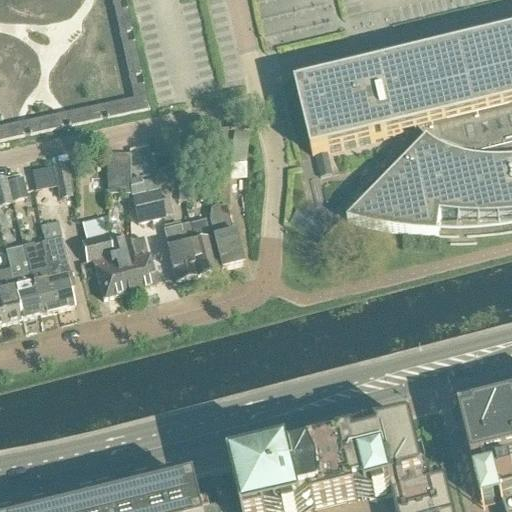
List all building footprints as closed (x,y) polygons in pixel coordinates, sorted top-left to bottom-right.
[(297,28),(340,20),(336,0),(256,0),(262,27),(275,25),(274,23),(295,19),(297,28)] [(127,13),(117,15),(120,26),(129,24),(127,13)] [(129,24),(120,26),(122,38),(132,36),(129,24)] [(387,72),(296,93),(313,162),(403,140),(419,136),(419,137),(425,144),(428,146),(348,227),(358,230),(369,232),(379,234),(390,236),(400,238),(413,239),(421,240),(430,241),(438,241),(438,240),(441,223),(451,224),(461,225),(471,225),(480,226),(490,226),(500,225),(510,225),(511,224),(511,29),(507,31),(499,33),(492,36),(485,38),(478,41),(472,44),(465,48),(459,52),(452,56),(387,72)] [(134,45),(124,48),(126,59),(136,57),(134,45)] [(136,57),(126,59),(129,70),(139,68),(136,57)] [(139,68),(129,70),(131,81),(141,79),(139,68)] [(143,88),(133,91),(136,102),(146,100),(143,88)] [(146,100),(136,102),(139,116),(149,114),(146,100)] [(137,106),(126,109),(128,119),(139,116),(137,106)] [(126,109),(115,111),(117,121),(128,119),(126,109)] [(115,111),(104,113),(106,123),(117,121),(115,111)] [(99,114),(88,117),(90,127),(101,124),(99,114)] [(88,117),(77,119),(79,129),(90,127),(88,117)] [(66,121),(68,131),(79,129),(77,119),(66,121)] [(60,123),(49,125),(51,135),(62,133),(60,123)] [(51,135),(49,125),(38,127),(40,137),(51,135)] [(38,127),(27,130),(29,140),(40,137),(38,127)] [(11,133),(13,143),(24,141),(22,131),(11,133)] [(11,133),(0,135),(0,137),(2,145),(13,143),(11,133)] [(229,165),(245,168),(249,138),(233,136),(229,165)] [(217,138),(215,147),(224,148),(226,140),(217,138)] [(196,152),(187,142),(176,152),(185,162),(196,152)] [(129,159),(105,159),(105,199),(129,199),(129,159)] [(328,160),(316,162),(318,170),(330,167),(328,160)] [(53,172),(59,203),(71,200),(65,170),(53,172)] [(0,184),(0,210),(11,207),(5,183),(0,184)] [(7,186),(12,206),(27,203),(22,183),(7,186)] [(142,186),(144,198),(151,225),(165,222),(155,183),(142,186)] [(185,215),(187,192),(179,191),(177,206),(181,206),(180,215),(185,215)] [(151,225),(144,198),(130,201),(137,229),(151,225)] [(220,275),(242,270),(233,237),(231,238),(226,210),(210,214),(208,224),(210,235),(212,243),(220,275)] [(297,216),(290,230),(320,245),(327,231),(297,216)] [(120,296),(114,269),(110,270),(108,262),(112,260),(103,223),(82,228),(86,246),(80,248),(85,267),(92,265),(102,305),(119,301),(118,296),(120,296)] [(189,229),(191,241),(186,242),(196,281),(217,276),(209,243),(207,244),(206,236),(208,235),(205,225),(189,229)] [(57,228),(40,232),(44,247),(61,243),(57,228)] [(191,241),(189,229),(183,231),(183,230),(164,235),(168,254),(166,254),(174,287),(196,281),(186,242),(191,241)] [(40,247),(44,262),(48,276),(46,277),(56,317),(73,313),(68,293),(73,292),(61,243),(44,247),(40,247)] [(134,263),(131,264),(137,290),(136,291),(137,296),(156,291),(149,260),(147,260),(142,243),(130,246),(134,263)] [(32,248),(21,251),(25,268),(26,267),(39,321),(56,317),(46,277),(48,276),(44,262),(36,264),(32,248)] [(9,275),(21,326),(39,321),(26,267),(25,268),(21,251),(4,255),(9,275)] [(131,264),(114,269),(120,296),(118,296),(119,301),(137,296),(136,291),(137,290),(131,264)] [(0,276),(0,315),(4,330),(21,326),(13,293),(9,275),(0,276)] [(477,489),(482,506),(482,507),(483,509),(495,506),(496,511),(502,509),(503,510),(503,509),(504,511),(511,511),(511,406),(496,411),(493,411),(476,416),(473,416),(463,419),(460,419),(461,422),(464,435),(465,438),(468,451),(469,454),(472,468),(473,471),(476,470),(489,467),(493,479),(477,483),(477,482),(476,482),(475,483),(476,484),(478,489),(477,489)] [(290,460),(231,475),(239,505),(240,511),(453,511),(447,487),(433,490),(430,477),(424,478),(412,431),(377,440),(378,441),(356,446),(356,445),(343,448),(291,461),(290,460)] [(202,511),(199,498),(197,492),(184,495),(170,499),(116,511),(202,511)]
